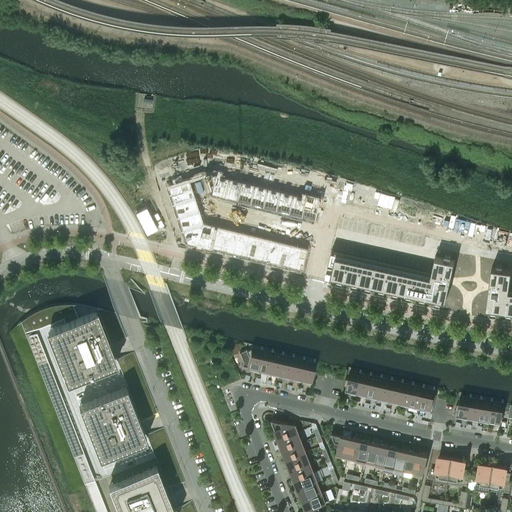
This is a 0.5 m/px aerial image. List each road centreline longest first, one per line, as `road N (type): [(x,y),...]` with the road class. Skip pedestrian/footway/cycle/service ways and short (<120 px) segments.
road 1 (tertiary): [(105,258),(511,350)]
road 2 (residential): [(511,449),(252,394),(243,416),(282,511)]
road 3 (unclassified): [(207,511),(105,258)]
road 4 (track): [(172,273),(175,240),(157,201),(141,115)]
